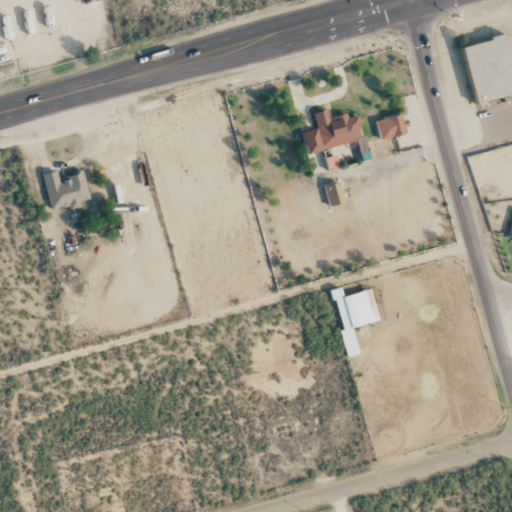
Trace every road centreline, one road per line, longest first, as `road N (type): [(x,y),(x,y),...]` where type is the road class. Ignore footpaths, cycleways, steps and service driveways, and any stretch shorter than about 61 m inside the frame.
road 1 (secondary): [(422,0),(0,117)]
road 2 (secondary): [(511,388),(411,0)]
road 3 (residential): [(511,443),(261,511)]
